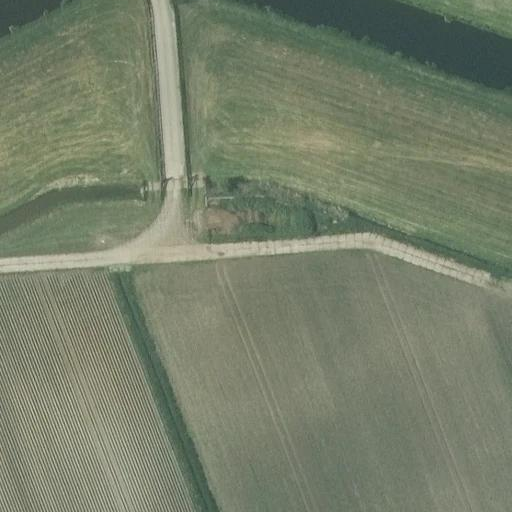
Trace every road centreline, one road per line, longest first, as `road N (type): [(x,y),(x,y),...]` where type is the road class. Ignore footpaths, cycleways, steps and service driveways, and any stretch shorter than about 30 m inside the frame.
road 1 (track): [(156,0),(178,181),(159,236),(130,259),(0,265)]
road 2 (track): [(130,259),(370,240),(495,287)]
